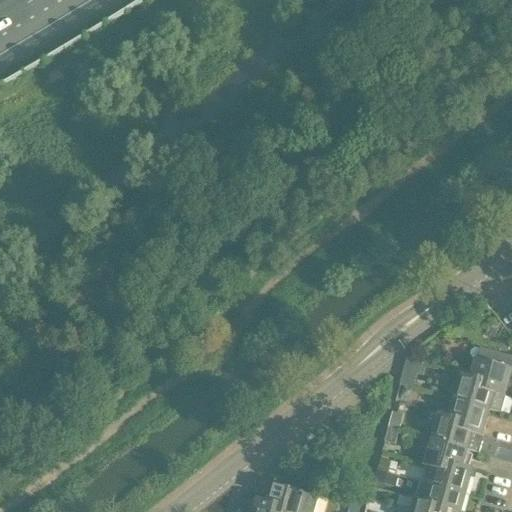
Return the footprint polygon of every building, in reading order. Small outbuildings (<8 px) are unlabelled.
[(471,378),(471,379),(479,381),(484,382),(481,391),(494,395),(494,396),(501,398),(504,398),(511,371),(511,366),(511,359),(487,352),(484,363),(477,361),(476,361),(471,378)] [(407,360),(403,372),(417,376),(419,377),(423,364),(407,360)] [(454,385),(449,400),(453,401),(479,409),(490,412),(501,415),(504,403),(500,402),(501,398),(494,396),(494,395),(481,391),(484,382),(479,381),(471,379),(471,378),(461,375),(458,384),(454,385)] [(449,418),(448,418),(462,422),(459,431),(472,434),(472,435),(479,437),(482,438),(490,412),(479,409),(453,401),(449,418)] [(433,429),(430,437),(432,440),(431,441),(468,451),(479,454),(482,443),(478,442),(479,437),(472,435),(472,434),(459,431),(462,422),(448,418),(449,418),(439,415),(435,426),(433,429)] [(431,441),(424,468),(434,471),(434,470),(447,473),(450,465),(463,468),(468,451),(431,441)] [(434,471),(429,487),(466,497),(473,470),(463,468),(450,465),(447,473),(434,470),(434,471)] [(419,484),(415,500),(425,503),(424,504),(438,508),(436,511),(461,511),(466,497),(429,487),(419,484)] [(267,503),(267,504),(271,505),(280,508),(278,511),(315,511),(316,508),(319,499),(308,496),(272,486),(267,503)] [(257,500),(253,511),(278,511),(280,508),(271,505),(267,504),(267,503),(257,500)] [(415,500),(411,511),(436,511),(438,508),(424,504),(425,503),(415,500)]
